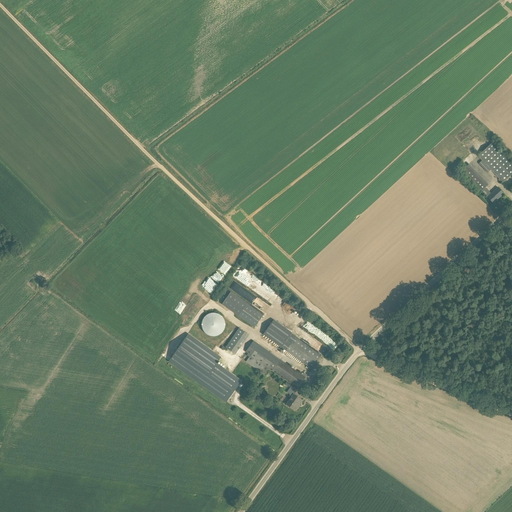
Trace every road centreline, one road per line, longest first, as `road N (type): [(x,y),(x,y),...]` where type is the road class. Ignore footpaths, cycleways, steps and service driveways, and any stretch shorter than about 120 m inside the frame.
road 1 (track): [(0,5),(135,144),(360,349)]
road 2 (unclassified): [(239,511),(360,349),(511,209)]
road 3 (track): [(511,414),(360,349)]
